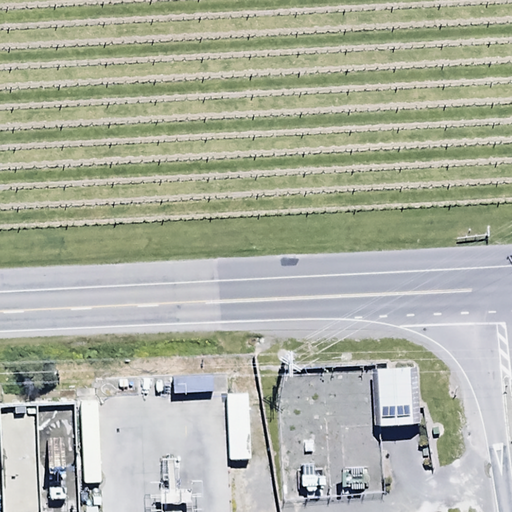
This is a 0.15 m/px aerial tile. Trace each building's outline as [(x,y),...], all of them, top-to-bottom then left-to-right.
[(416,422),(411,365),(372,368),(377,425),(416,422)] [(179,418),(178,379),(162,379),(163,418),(179,418)] [(133,380),(93,381),(93,399),(133,398),(133,380)] [(162,461),(160,419),(145,420),(147,462),(162,461)] [(112,463),(111,422),(95,423),(96,463),(112,463)]
